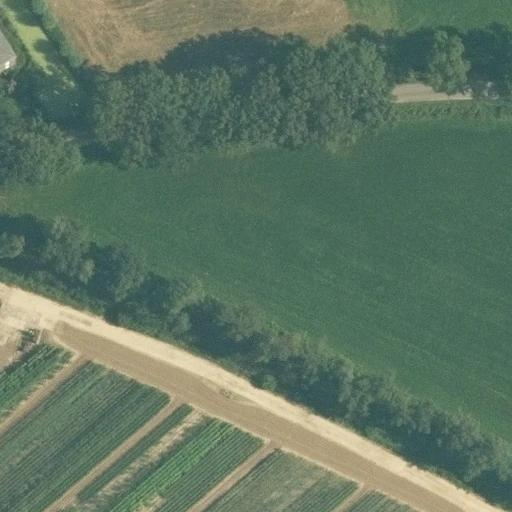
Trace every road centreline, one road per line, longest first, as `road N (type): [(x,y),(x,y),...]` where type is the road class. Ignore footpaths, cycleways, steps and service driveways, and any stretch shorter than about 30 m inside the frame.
road 1 (track): [(0,286),(320,424),(488,511)]
road 2 (unclassified): [(511,90),(371,96),(0,151)]
